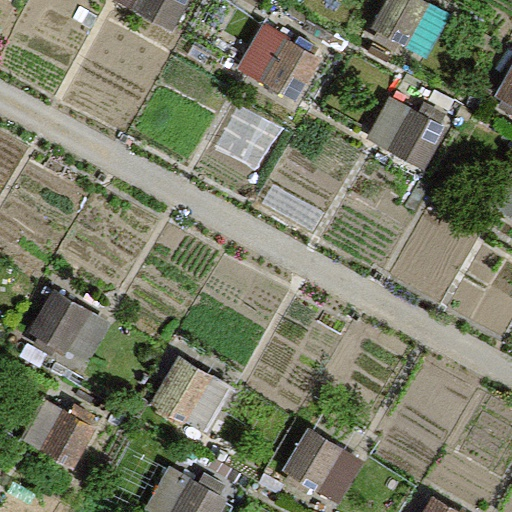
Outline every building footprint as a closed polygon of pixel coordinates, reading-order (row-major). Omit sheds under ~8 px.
[(138,0),(190,17),(195,0),(138,0)] [(447,0),(393,0),(381,23),(435,54),(461,8),(447,0)] [(272,15),(248,66),(311,96),(336,45),(272,15)] [(440,162),(461,114),(401,88),(380,136),(440,162)] [(511,165),(495,196),(511,205),(511,165)] [(60,282),(42,329),(105,354),(123,307),(60,282)] [(161,403),(215,430),(242,375),(188,348),(161,403)] [(57,388),(31,430),(84,463),(111,421),(57,388)] [(315,421),(296,466),(357,491),(376,446),(315,421)] [(173,462),(157,510),(162,511),(226,511),(236,482),(173,462)] [(488,511),(442,486),(427,511),(488,511)]
